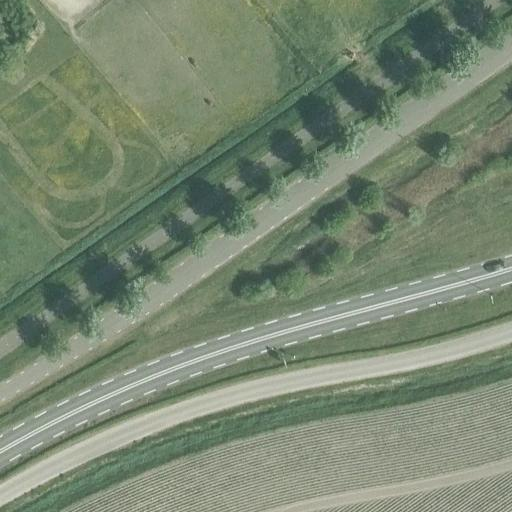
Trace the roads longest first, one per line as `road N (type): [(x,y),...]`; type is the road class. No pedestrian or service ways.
road 1 (unclassified): [(511,42),(0,395)]
road 2 (primary): [(0,452),(179,365),(511,267)]
road 3 (unclassified): [(0,498),(86,449),(169,416),(511,333)]
